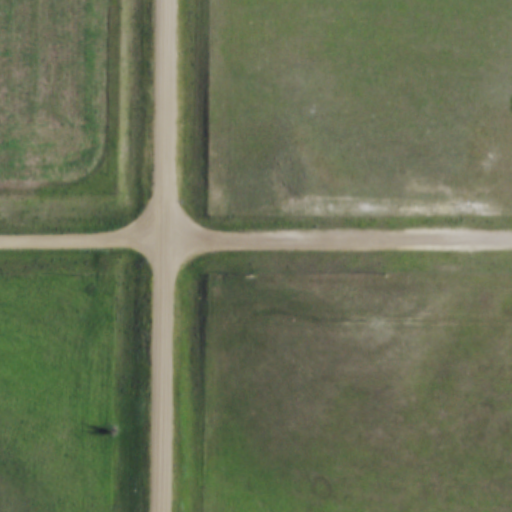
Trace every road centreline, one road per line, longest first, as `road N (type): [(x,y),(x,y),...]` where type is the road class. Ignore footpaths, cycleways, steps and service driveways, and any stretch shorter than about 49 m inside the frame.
road 1 (tertiary): [(161,511),(167,0)]
road 2 (residential): [(165,239),(0,239)]
